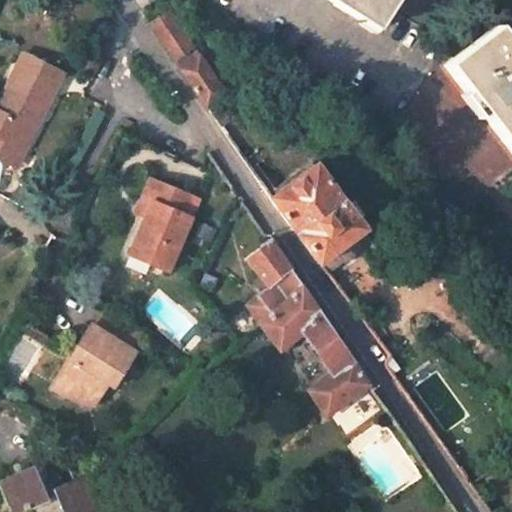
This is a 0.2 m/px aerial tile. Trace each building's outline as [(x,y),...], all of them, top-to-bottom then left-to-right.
[(326,0),(341,9),(377,32),(396,0),(326,0)] [(200,57),(192,62),(185,51),(192,46),(168,12),(150,24),(221,126),(236,115),(222,96),(226,93),(200,57)] [(511,46),(498,29),(446,69),(511,151),(511,46)] [(61,72),(21,53),(0,95),(0,157),(16,165),(25,146),(17,142),(36,103),(44,107),(61,72)] [(44,107),(36,103),(17,142),(25,146),(44,107)] [(319,164),(272,197),(316,261),(319,265),(320,263),(366,230),(319,164)] [(146,228),(131,258),(153,268),(150,274),(167,282),(199,212),(152,189),(143,209),(153,214),(146,228)] [(143,209),(136,224),(146,228),(153,214),(143,209)] [(374,241),(366,230),(320,263),(328,275),(374,241)] [(302,390),(323,418),(368,384),(320,315),(267,238),(241,257),(255,277),(249,281),(258,294),(243,305),(276,351),(298,333),(326,373),(302,390)] [(153,268),(131,258),(128,264),(150,274),(153,268)] [(74,398),(93,410),(107,387),(114,391),(134,358),(89,329),(54,385),(74,398)] [(93,410),(74,398),(54,385),(49,393),(93,410)] [(100,511),(102,511),(86,473),(51,488),(54,497),(44,501),(31,468),(0,480),(0,497),(6,511),(18,511),(27,508),(28,511),(100,511)]
